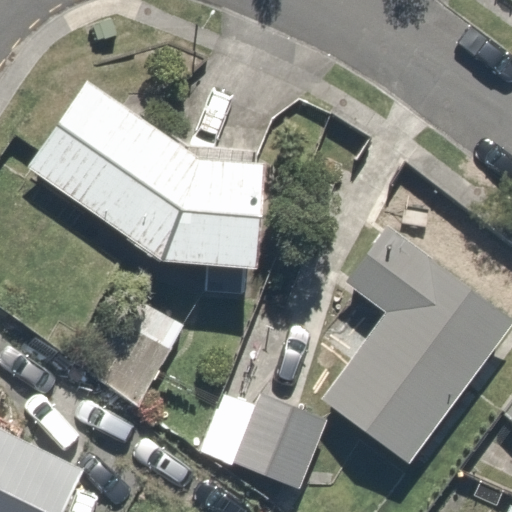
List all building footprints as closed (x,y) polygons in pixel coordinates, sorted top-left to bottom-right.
[(248,269),(262,158),(191,148),(75,73),(15,166),(154,256),(248,269)] [(511,330),(511,318),(385,226),(342,284),(379,311),(314,398),(410,469),(511,330)] [(511,386),(497,410),(511,420),(511,386)] [(310,422),(219,387),(194,450),(285,485),(310,422)] [(0,511),(53,511),(76,465),(0,428),(0,511)]
